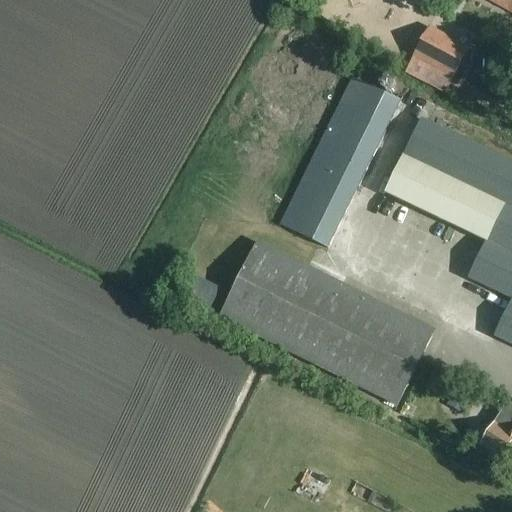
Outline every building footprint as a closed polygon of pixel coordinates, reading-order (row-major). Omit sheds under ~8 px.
[(511,0),(484,0),(511,15),(511,0)] [(428,30),(413,58),(452,79),(467,50),(428,30)] [(391,59),(387,70),(426,88),(431,77),(391,59)] [(328,251),(401,103),(353,80),(280,228),(328,251)] [(511,300),(511,164),(422,122),(386,194),(485,244),(467,280),(511,301),(511,300)] [(181,302),(220,321),(399,410),(437,333),(258,244),(233,294),(195,275),(181,302)] [(511,300),(511,301),(494,338),(511,346),(511,300)] [(443,396),(451,401),(458,391),(449,385),(443,396)] [(466,411),(476,395),(461,385),(451,401),(466,411)] [(511,407),(508,405),(482,446),(502,459),(509,447),(511,448),(511,452),(511,451),(511,407)]
